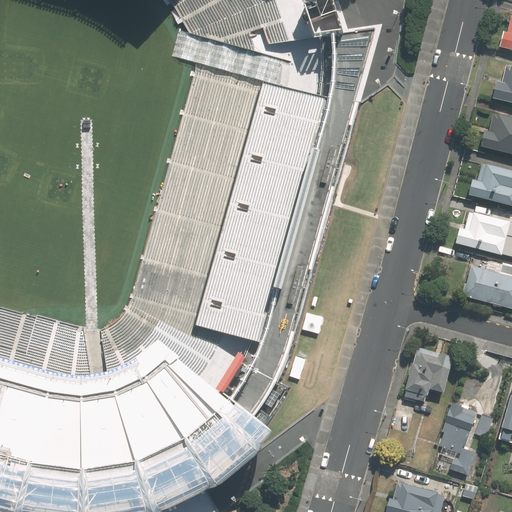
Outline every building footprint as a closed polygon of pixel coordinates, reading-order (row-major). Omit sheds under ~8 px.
[(168,0),(177,9),(190,32),(255,51),(249,32),(264,28),(270,44),(340,32),(336,16),(331,0),(168,0)] [(511,15),(509,14),(504,32),(498,31),(495,46),(511,50),(511,15)] [(100,331),(108,376),(136,364),(158,344),(197,377),(210,360),(215,350),(195,338),(198,327),(260,344),(329,101),(285,89),(292,62),(255,51),(190,32),(195,48),(196,61),(195,73),(130,303),(125,313),(119,320),(111,326),(100,331)] [(491,81),(487,97),(511,103),(511,66),(502,64),(498,82),(491,81)] [(482,132),(478,147),(511,155),(511,118),(493,114),(488,134),(482,132)] [(332,146),(322,183),(328,185),(338,148),(332,146)] [(511,170),(489,165),(488,167),(482,165),(478,182),(476,181),(473,196),(511,205),(511,170)] [(511,222),(490,217),(492,209),(478,206),(476,213),(470,212),(466,229),(461,228),(458,243),(508,256),(511,238),(511,222)] [(499,266),(486,262),(484,268),(471,264),(462,295),(511,308),(511,275),(509,275),(511,266),(500,263),(499,266)] [(299,267),(288,304),(294,306),(304,269),(299,267)] [(0,511),(161,511),(174,507),(208,492),(219,489),(258,457),(262,445),(272,434),(262,427),(197,377),(158,344),(136,364),(108,376),(91,378),(84,327),(0,305),(0,511)] [(430,388),(444,392),(453,357),(418,348),(405,396),(423,401),(425,394),(428,395),(430,388)] [(246,358),(239,354),(216,390),(224,395),(246,358)] [(280,394),(273,390),(265,404),(272,408),(280,394)] [(456,458),(452,468),(470,475),(478,451),(467,447),(479,411),(455,402),(443,436),(445,437),(442,446),(443,446),(441,453),(456,458)] [(263,413),(258,419),(263,423),(268,417),(263,413)] [(493,418),(482,414),(475,433),(486,437),(493,418)] [(443,511),(448,495),(442,494),(443,492),(401,481),(392,511),(443,511)] [(492,511),(496,501),(483,497),(479,511),(492,511)]
